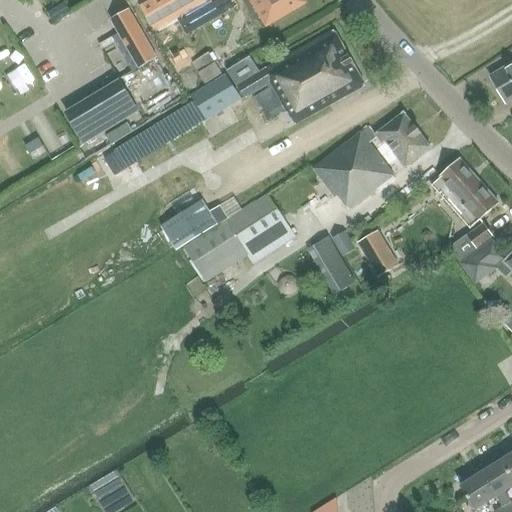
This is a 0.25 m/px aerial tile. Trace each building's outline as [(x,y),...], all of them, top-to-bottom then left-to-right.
[(239,5),(235,0),(144,0),(138,4),(154,30),(176,18),(186,36),(239,5)] [(248,0),(266,28),(278,21),(310,3),(308,0),(248,0)] [(129,10),(111,20),(139,69),(157,58),(129,10)] [(336,29),(263,70),(296,124),(367,86),(336,29)] [(193,63),(199,72),(198,73),(205,84),(222,74),(215,62),(218,60),(213,52),(210,54),(209,53),(193,63)] [(511,62),(491,75),(507,104),(511,101),(511,62)] [(226,74),(192,95),(208,120),(242,99),(226,74)] [(370,126),(363,132),(362,132),(314,169),(336,198),(338,196),(350,210),(396,176),(371,143),(377,137),(391,155),(394,152),(406,168),(434,147),(405,111),(376,134),(370,126)] [(16,154),(3,161),(12,178),(25,172),(16,154)] [(461,159),(444,174),(439,178),(440,178),(431,186),(464,222),(465,221),(471,229),(499,203),(461,159)] [(268,193),(226,220),(248,256),(254,264),(297,237),(268,193)] [(470,235),(452,250),(461,262),(480,248),(495,236),(485,223),(470,235)] [(399,265),(378,231),(358,243),(379,277),(399,265)] [(491,241),(460,265),(475,285),(496,269),(494,266),(504,258),(491,241)] [(511,455),(502,461),(511,476),(511,455)] [(511,511),(511,501),(506,492),(511,488),(511,476),(502,461),(481,474),(496,498),(502,507),(505,511),(511,511)] [(478,509),(489,503),(496,498),(481,474),(461,487),(474,509),(476,511),(478,509)]
